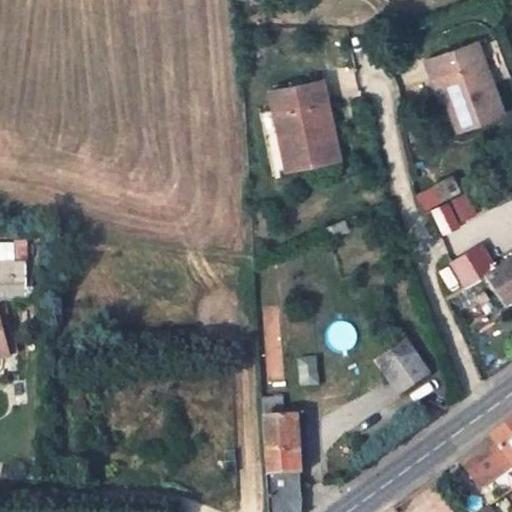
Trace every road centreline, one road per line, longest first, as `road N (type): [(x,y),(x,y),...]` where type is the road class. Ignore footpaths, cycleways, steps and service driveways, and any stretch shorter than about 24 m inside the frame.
road 1 (unknown): [(486,408),(452,337),(363,40)]
road 2 (secondary): [(511,390),(342,511)]
